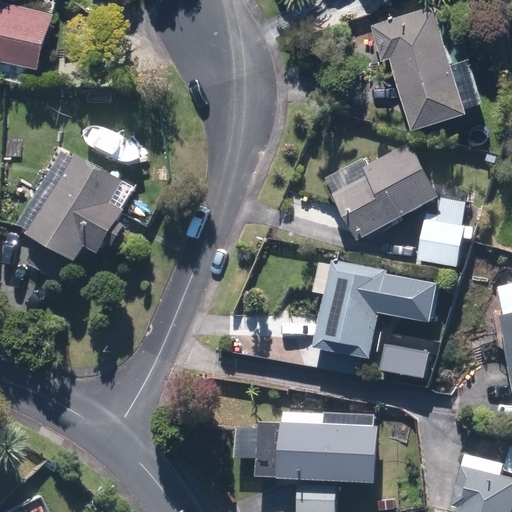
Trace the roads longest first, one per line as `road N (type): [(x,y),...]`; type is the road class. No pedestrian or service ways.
road 1 (residential): [(195,11),(234,93),(234,132),(223,190),(167,341),(120,436)]
road 2 (residential): [(120,436),(0,379)]
